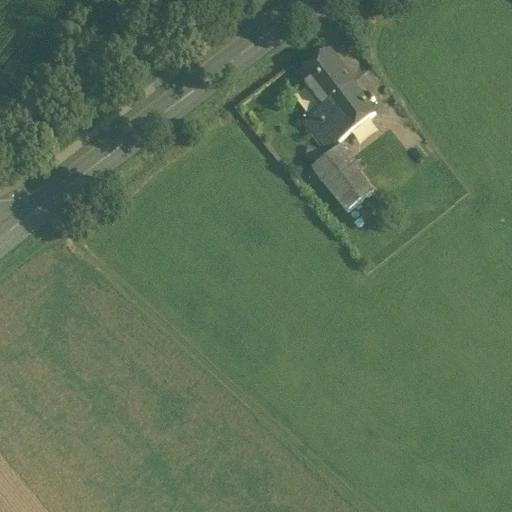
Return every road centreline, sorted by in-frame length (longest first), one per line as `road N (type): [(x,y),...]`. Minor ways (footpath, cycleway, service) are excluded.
road 1 (track): [(43,206),(370,511)]
road 2 (primary): [(0,239),(318,0)]
